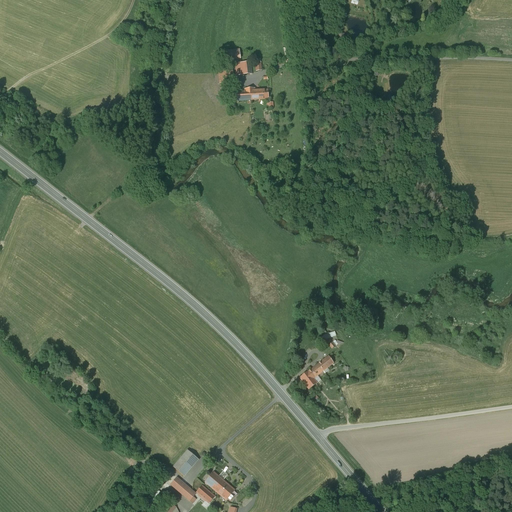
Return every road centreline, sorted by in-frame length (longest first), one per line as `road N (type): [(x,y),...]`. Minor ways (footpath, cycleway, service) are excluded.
road 1 (secondary): [(0,152),(185,298),(280,393)]
road 2 (unclassified): [(104,511),(146,465),(186,477),(280,393)]
road 3 (unclassified): [(315,432),(511,407)]
road 4 (track): [(133,0),(111,35),(0,98)]
